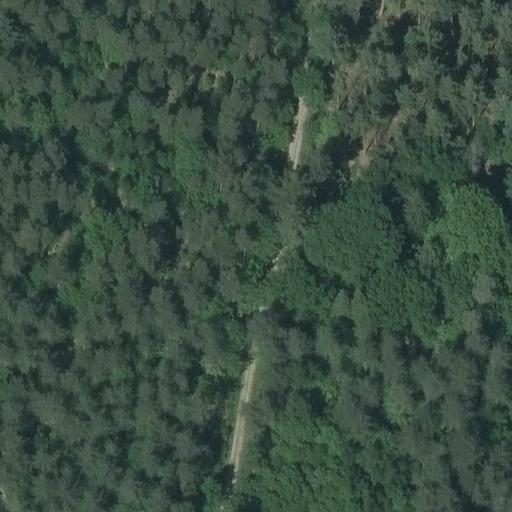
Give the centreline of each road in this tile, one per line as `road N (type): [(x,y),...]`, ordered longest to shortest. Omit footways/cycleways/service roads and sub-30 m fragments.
road 1 (track): [(324,0),(265,301)]
road 2 (track): [(0,269),(262,318)]
road 3 (track): [(265,301),(400,254),(485,263),(511,275)]
road 4 (track): [(262,318),(511,363)]
road 5 (track): [(224,511),(262,318)]
